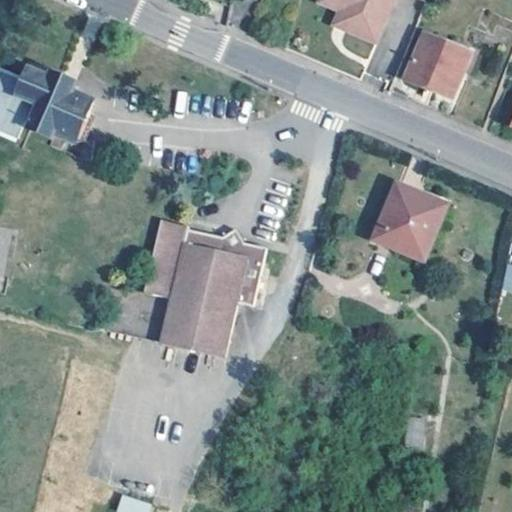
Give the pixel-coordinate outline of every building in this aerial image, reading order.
[(394,0),(323,0),(322,3),(342,11),(354,16),(348,32),(378,43),(394,0)] [(354,16),(342,11),(336,26),(348,32),(354,16)] [(473,55),(426,35),(407,82),(453,102),(473,55)] [(19,82),(0,74),(0,132),(19,141),(28,118),(33,120),(29,131),(52,139),(50,147),(61,152),(65,141),(74,144),(76,140),(84,123),(93,103),(73,94),(75,86),(53,78),(51,80),(30,72),(19,96),(14,94),(19,82)] [(91,126),(84,123),(76,140),(83,143),(91,126)] [(420,196),(395,186),(373,240),(394,248),(424,261),(447,206),(420,196)] [(449,199),(422,189),(420,196),(447,206),(449,199)] [(189,226),(161,220),(144,292),(170,298),(164,320),(159,341),(222,357),(235,302),(250,307),(264,248),(241,242),(236,226),(223,238),(188,230),(189,226)] [(424,261),(394,248),(392,254),(421,266),(424,261)] [(421,419),(407,417),(404,446),(419,448),(421,419)] [(427,420),(421,419),(419,448),(424,448),(427,420)] [(148,511),(150,505),(122,497),(117,511),(148,511)]
